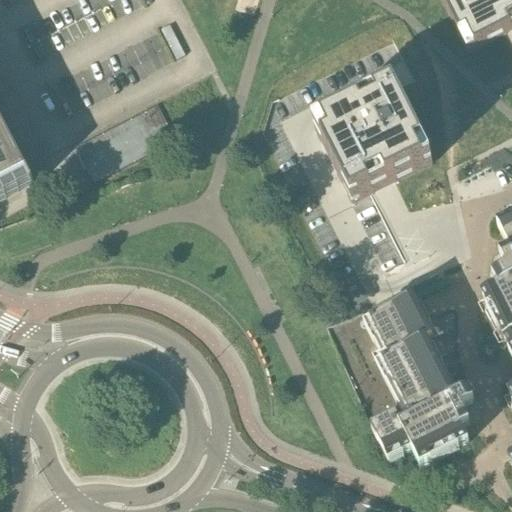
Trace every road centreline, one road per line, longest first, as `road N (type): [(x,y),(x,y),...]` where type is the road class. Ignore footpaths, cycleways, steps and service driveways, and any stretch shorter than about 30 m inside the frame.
road 1 (residential): [(485,463),(501,437),(472,364),(467,303),(483,258),(478,222),(511,195)]
road 2 (secondary): [(221,433),(206,378),(170,341),(121,324),(52,334),(0,318)]
road 3 (secondary): [(197,431),(185,388),(154,357),(101,346),(60,359)]
road 4 (secondary): [(71,498),(164,488),(187,464),(197,431)]
